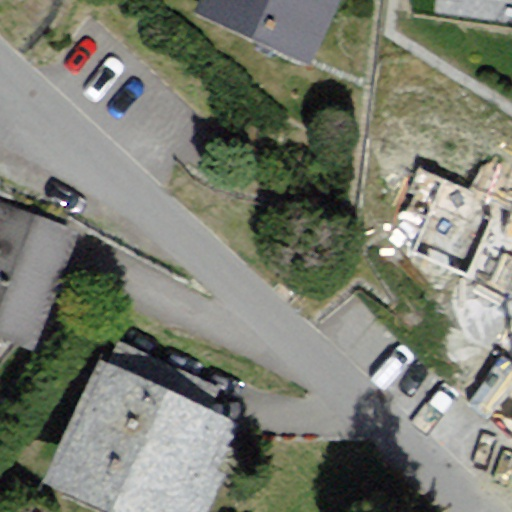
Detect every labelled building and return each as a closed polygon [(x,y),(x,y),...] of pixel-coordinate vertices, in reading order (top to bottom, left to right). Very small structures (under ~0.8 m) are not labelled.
[(327,0),(177,0),(168,21),(289,79),(327,0)] [(504,0),(416,0),(502,15),(504,0)] [(511,217),(404,174),(365,267),(511,327),(511,325),(511,217)] [(0,358),(2,360),(57,243),(0,216),(0,358)] [(70,367),(0,495),(41,511),(187,511),(222,434),(188,420),(203,394),(101,349),(85,374),(70,367)]
